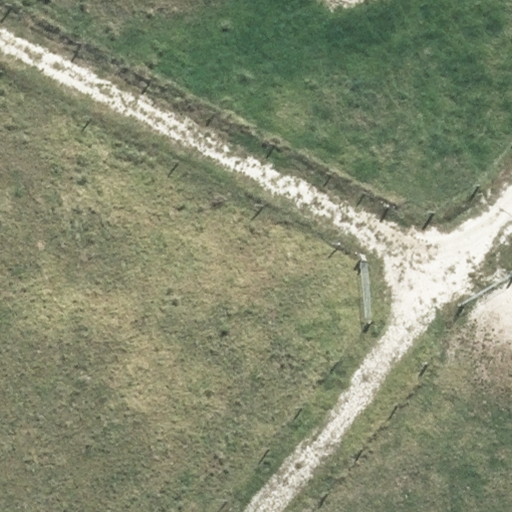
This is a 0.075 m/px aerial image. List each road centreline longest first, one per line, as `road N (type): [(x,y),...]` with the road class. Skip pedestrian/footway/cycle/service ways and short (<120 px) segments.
road 1 (track): [(0,72),(445,302)]
road 2 (track): [(511,219),(277,511)]
